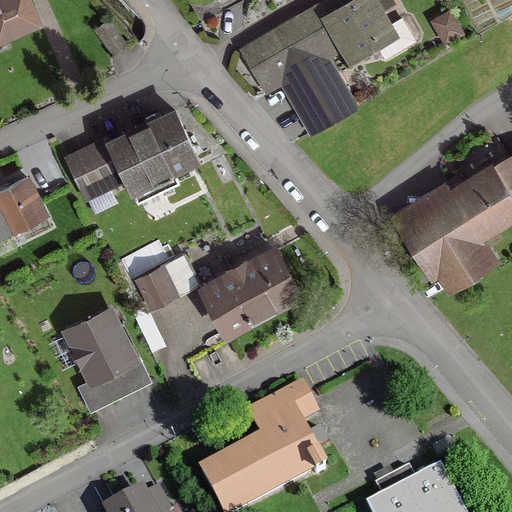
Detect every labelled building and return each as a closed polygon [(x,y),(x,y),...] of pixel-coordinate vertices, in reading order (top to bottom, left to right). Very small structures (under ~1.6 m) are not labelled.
[(0,0),(0,38),(36,22),(26,0),(0,0)] [(386,2),(385,0),(347,0),(348,2),(302,30),(296,21),(242,52),(265,92),(303,70),(301,67),(342,43),(350,58),(375,44),(381,55),(387,57),(410,43),(411,37),(402,22),(396,20),(386,26),(375,8),(386,2)] [(106,21),(93,30),(111,54),(125,45),(106,21)] [(176,182),(170,168),(195,156),(173,112),(155,120),(153,115),(144,119),(147,124),(109,142),(107,138),(65,158),(83,194),(119,176),(122,182),(126,181),(136,202),(176,182)] [(511,213),(511,157),(398,228),(426,273),(434,268),(446,287),(492,258),(478,235),(511,213)] [(0,234),(43,213),(25,178),(0,190),(0,234)] [(233,272),(202,288),(223,328),(249,314),(252,318),(270,309),(267,304),(293,290),(272,251),(242,267),(245,273),(236,278),(233,272)] [(137,281),(150,305),(173,292),(175,295),(198,283),(182,254),(159,266),(160,269),(137,281)] [(139,368),(112,310),(66,331),(93,389),(139,368)] [(258,426),(194,460),(221,511),(226,511),(325,459),(303,417),(312,412),(297,384),(254,406),(258,426)] [(366,511),(463,511),(439,466),(363,506),(366,511)] [(124,501),(105,511),(176,511),(174,508),(169,511),(156,488),(142,496),(140,493),(124,501)]
